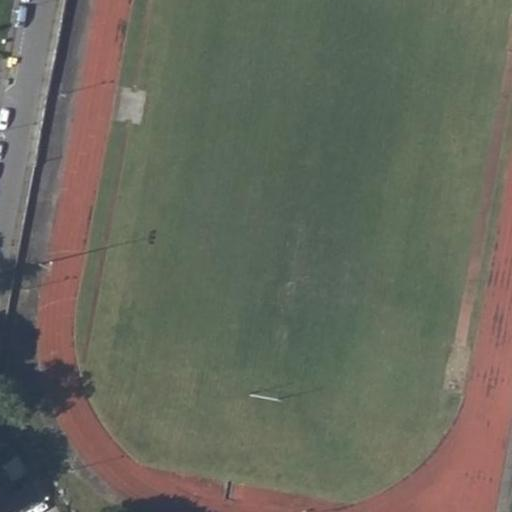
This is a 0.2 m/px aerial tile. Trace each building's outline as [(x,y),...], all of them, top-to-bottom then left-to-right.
[(183,129),(186,99),(158,95),(155,125),(183,129)] [(225,136),(222,166),(251,169),(254,139),(225,136)] [(140,368),(143,338),(116,335),(112,365),(140,368)] [(182,419),(213,425),(219,395),(187,389),(182,419)] [(2,464),(11,480),(27,471),(18,455),(15,456),(2,464)]
